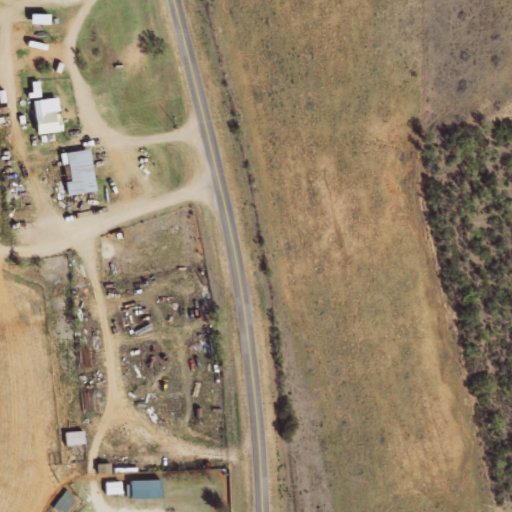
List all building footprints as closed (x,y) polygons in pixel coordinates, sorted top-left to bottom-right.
[(42,96),(40,80),(30,81),(32,97),(42,96)] [(62,130),(61,109),(60,109),(59,96),(35,98),(38,132),(62,130)] [(68,194),(97,191),(92,148),(61,152),(62,164),(69,163),(71,180),(67,181),(68,194)] [(66,430),(66,444),(85,443),(84,429),(66,430)] [(111,462),(98,462),(99,473),(111,473),(111,462)] [(163,496),(162,478),(131,479),(132,497),(163,496)] [(122,492),(122,480),(105,481),(106,493),(122,492)]
